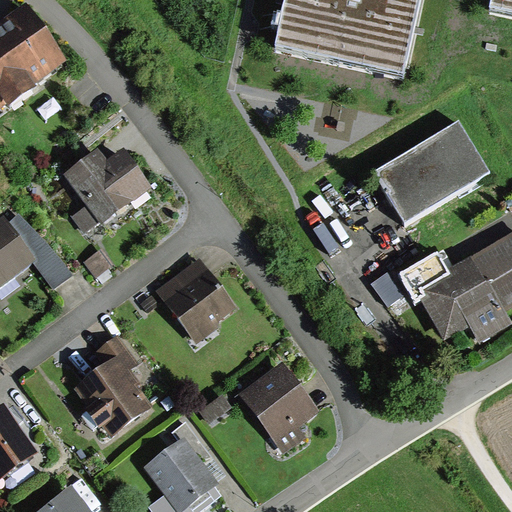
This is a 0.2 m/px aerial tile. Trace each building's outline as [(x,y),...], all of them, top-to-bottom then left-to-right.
[(285,0),(276,43),(404,72),(419,0),(285,0)] [(511,14),(511,0),(490,0),(489,9),(511,14)] [(0,108),(66,61),(26,5),(0,23),(0,108)] [(460,125),(375,177),(406,227),(491,175),(460,125)] [(97,149),(64,174),(87,205),(73,216),(85,232),(100,222),(103,224),(151,186),(124,151),(108,163),(97,149)] [(20,214),(9,223),(37,262),(34,263),(52,288),(73,274),(20,214)] [(9,223),(4,217),(0,219),(0,288),(34,263),(37,262),(9,223)] [(511,307),(511,232),(448,270),(439,254),(402,275),(417,300),(421,298),(445,339),(467,326),(478,344),(511,324),(511,321),(506,311),(511,307)] [(102,249),(85,262),(96,277),(113,264),(102,249)] [(200,259),(158,291),(197,343),(219,328),(220,320),(238,308),(200,259)] [(99,426),(103,423),(111,436),(151,407),(136,386),(138,384),(128,370),(137,363),(118,337),(94,354),(103,365),(73,386),(87,405),(85,407),(99,426)] [(285,362),(239,395),(282,455),(309,436),(301,426),(321,412),(285,362)] [(3,403),(0,405),(0,478),(38,452),(3,403)] [(185,437),(144,469),(164,494),(148,507),(151,511),(201,511),(224,495),(217,487),(221,484),(185,437)] [(90,511),(70,487),(38,511),(90,511)]
